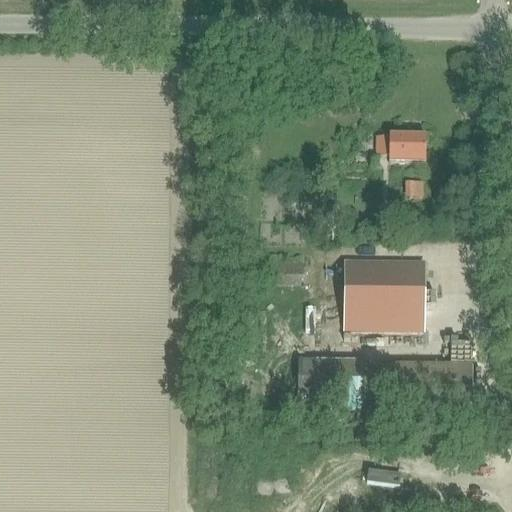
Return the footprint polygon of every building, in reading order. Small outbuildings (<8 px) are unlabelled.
[(425,167),(426,140),(389,140),(377,140),(376,159),(389,160),(389,166),(425,167)] [(300,291),(301,265),(260,264),(260,290),(300,291)] [(423,336),(425,267),(346,265),(344,335),(423,336)] [(362,413),(363,365),(298,363),(297,413),(362,413)] [(470,407),(470,368),(387,368),(387,418),(449,418),(449,428),(465,428),(465,407),(470,407)]
